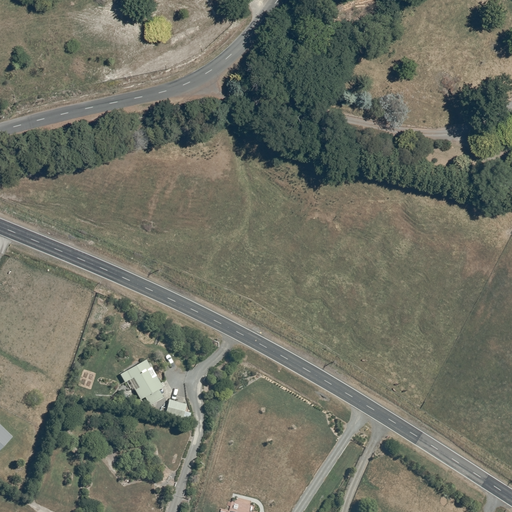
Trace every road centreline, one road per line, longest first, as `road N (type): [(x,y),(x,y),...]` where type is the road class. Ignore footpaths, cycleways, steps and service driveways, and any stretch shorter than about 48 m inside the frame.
road 1 (unclassified): [(0,225),(255,341),(511,497)]
road 2 (unclassified): [(278,0),(245,41),(195,78),(0,129)]
